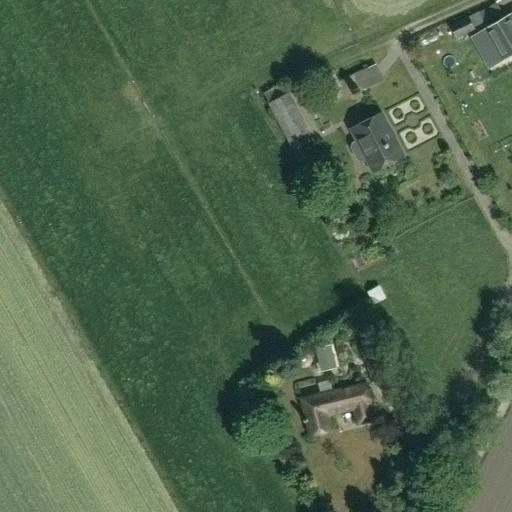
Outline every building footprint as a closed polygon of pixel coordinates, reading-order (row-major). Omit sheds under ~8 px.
[(475,31),(472,27),(502,12),(497,3),(450,27),(457,41),(475,31)] [(487,31),(503,60),(511,55),(511,20),(510,17),(487,31)] [(264,93),(298,161),(306,157),(297,139),(308,134),(305,128),(308,127),(290,91),(289,92),(284,83),(264,93)] [(366,160),(373,173),(404,157),(382,115),(352,131),(357,142),(353,144),(351,149),(357,161),(362,162),(366,160)] [(368,293),(371,299),(372,300),(375,305),(382,301),(375,289),(368,293)] [(394,377),(382,344),(363,350),(373,384),(394,377)] [(315,349),(318,361),(333,357),(331,345),(315,349)] [(370,405),(366,386),(303,401),(311,436),(331,432),(327,416),(355,409),(359,424),(373,421),(369,406),(370,405)]
